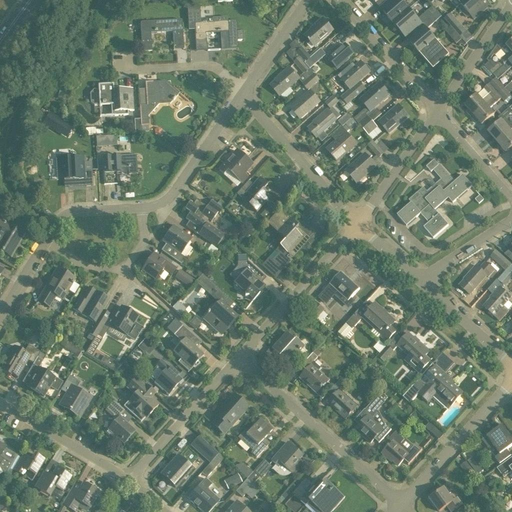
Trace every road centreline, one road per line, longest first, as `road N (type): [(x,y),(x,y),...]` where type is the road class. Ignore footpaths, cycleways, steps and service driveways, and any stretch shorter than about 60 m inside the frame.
road 1 (residential): [(399,505),(240,359)]
road 2 (residential): [(240,359),(358,223)]
road 3 (residential): [(358,223),(242,93)]
road 4 (unclassified): [(399,505),(511,383)]
road 5 (residential): [(128,480),(240,359)]
road 6 (residential): [(143,207),(143,241),(124,270),(87,267),(43,240)]
road 7 (residential): [(143,207),(171,195),(242,93)]
road 8 (residential): [(128,480),(0,402)]
road 9 (residential): [(437,110),(339,0)]
road 10 (residential): [(358,223),(437,110)]
road 11 (residential): [(242,93),(216,68),(126,70),(125,62)]
road 12 (residential): [(437,110),(511,1)]
road 13 (residential): [(511,361),(419,279)]
